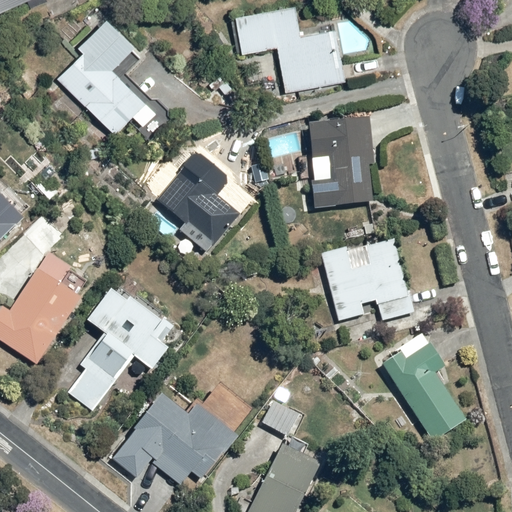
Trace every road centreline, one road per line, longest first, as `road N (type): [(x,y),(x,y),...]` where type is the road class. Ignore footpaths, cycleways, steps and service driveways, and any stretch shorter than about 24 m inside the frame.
road 1 (residential): [(443,42),(439,102),(511,389)]
road 2 (residential): [(0,434),(99,511)]
